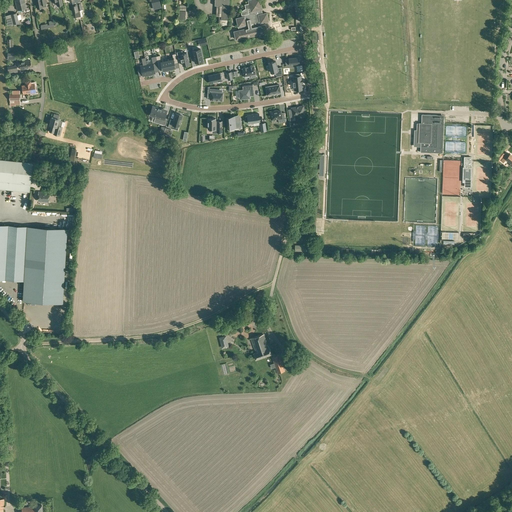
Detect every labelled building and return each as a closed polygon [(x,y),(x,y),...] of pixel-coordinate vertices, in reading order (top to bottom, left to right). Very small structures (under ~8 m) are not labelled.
[(18,10),(27,8),(25,2),(26,2),(25,0),(15,0),(18,10)] [(35,0),(37,8),(42,7),(47,6),(46,3),(47,3),(45,0),(35,0)] [(79,17),(76,0),(69,0),(70,2),(72,2),(76,17),(79,17)] [(214,0),(215,5),(216,5),(216,16),(221,16),(221,19),(221,25),(228,26),(229,20),(228,20),(229,0),(214,0)] [(262,14),(261,9),(262,9),(260,0),(249,0),(248,0),(249,3),(245,4),(246,9),(243,10),(242,11),(242,12),(241,13),(242,15),(243,15),(244,16),(236,18),(238,27),(239,29),(233,31),(235,40),(244,37),(259,34),(258,32),(260,31),(261,34),(267,32),(265,24),(263,25),(263,23),(269,21),(267,13),(262,14)] [(22,25),(28,23),(26,14),(20,15),(22,25)] [(200,48),(193,50),(195,62),(203,60),(200,48)] [(189,65),(186,53),(182,54),(182,51),(176,53),(178,59),(181,59),(182,66),(189,65)] [(167,59),(169,70),(170,69),(170,70),(175,70),(174,69),(176,68),(175,63),(178,62),(176,53),(172,54),(173,57),(167,59)] [(169,70),(167,59),(161,60),(160,55),(156,56),(159,70),(163,69),(163,71),(165,71),(165,72),(169,71),(169,70)] [(147,65),(149,75),(155,74),(155,71),(159,71),(156,56),(151,58),(153,63),(147,65)] [(149,75),(147,65),(146,65),(145,58),(141,59),(143,66),(140,66),(141,69),(138,70),(139,76),(143,76),(143,77),(149,75)] [(23,61),(23,59),(19,60),(21,69),(32,67),(30,60),(23,61)] [(276,60),(269,62),(271,72),(275,71),(276,74),(282,73),(282,66),(277,67),(276,60)] [(254,66),(242,68),(244,76),(251,75),(251,78),(256,77),(254,66)] [(294,81),(293,81),(294,86),(294,89),(302,88),(302,84),(302,81),(301,76),(300,76),(300,73),(294,74),(294,76),(293,76),(294,81)] [(221,74),(209,76),(211,83),(222,81),(221,74)] [(22,86),(23,94),(28,93),(28,94),(30,94),(30,93),(31,92),(32,93),(34,93),(34,92),(36,92),(34,84),(31,84),(31,81),(25,82),(26,85),(22,86)] [(243,90),(239,90),(240,99),(248,98),(248,96),(250,95),(254,95),(253,85),(242,86),(243,90)] [(279,85),(266,87),(267,95),(281,93),(279,85)] [(208,88),(207,93),(210,93),(210,99),(222,100),(222,92),(215,92),(216,89),(208,88)] [(17,93),(13,93),(14,93),(10,93),(10,100),(10,106),(15,106),(15,105),(20,105),(20,100),(20,93),(17,93)] [(302,105),(290,107),(292,113),(288,114),(290,120),(293,119),(293,115),(304,113),(303,111),(304,111),(303,106),(303,107),(302,105)] [(153,106),(150,115),(155,116),(154,122),(165,125),(167,118),(164,118),(166,110),(161,109),(161,108),(161,109),(158,108),(153,106)] [(277,111),(270,112),(272,119),(278,118),(279,122),(286,121),(284,113),(281,113),(280,111),(277,111)] [(59,119),(58,119),(59,115),(54,113),(53,118),(52,117),(51,121),(49,120),(48,124),(50,125),(51,125),(49,132),(53,133),(53,134),(59,136),(62,127),(61,127),(63,121),(59,120),(59,119)] [(170,119),(168,127),(173,129),(174,125),(179,126),(182,115),(176,113),(174,120),(170,119)] [(260,122),(259,113),(247,115),(248,123),(260,122)] [(417,123),(417,130),(419,130),(418,142),(420,142),(421,142),(421,146),(420,152),(443,153),(444,124),(444,116),(444,115),(422,114),(421,122),(419,122),(419,123),(417,123)] [(237,116),(226,117),(228,129),(242,127),(241,119),(238,119),(237,116)] [(216,118),(208,118),(209,129),(218,129),(218,133),(222,133),(222,121),(218,121),(216,121),(216,118)] [(468,124),(445,123),(444,153),(467,153),(468,124)] [(480,142),(480,155),(488,155),(488,144),(485,144),(485,138),(490,138),(490,132),(485,132),(485,135),(484,135),(484,139),(482,139),(482,142),(480,142)] [(77,165),(78,158),(75,157),(77,149),(72,148),(70,157),(69,163),(74,164),(77,165)] [(499,161),(505,154),(502,151),(496,158),(499,161)] [(511,155),(510,154),(508,156),(506,154),(501,161),(503,162),(506,159),(511,163),(509,165),(511,167),(511,155)] [(471,157),(464,157),(464,167),(463,167),(463,181),(464,182),(464,187),(470,187),(471,157)] [(0,158),(0,188),(24,191),(30,192),(33,162),(0,158)] [(481,177),(481,183),(489,182),(488,167),(479,168),(480,177),(481,177)] [(49,202),(50,192),(39,191),(38,201),(49,202)] [(0,279),(22,280),(24,246),(25,226),(0,224),(0,279)] [(24,246),(22,280),(24,281),(23,301),(63,303),(67,228),(25,226),(24,246)] [(254,300),(258,302),(263,295),(259,292),(254,300)] [(258,302),(254,300),(246,313),(249,315),(250,315),(254,317),(253,317),(256,319),(264,306),(258,302)] [(268,346),(264,334),(251,338),(256,352),(253,353),(256,359),(272,354),(270,347),(269,348),(268,346)] [(222,348),(229,346),(226,335),(219,337),(222,348)] [(277,373),(285,371),(279,354),(272,357),(277,373)]
